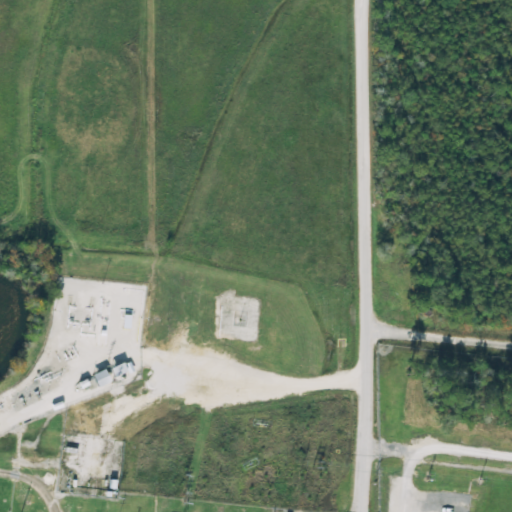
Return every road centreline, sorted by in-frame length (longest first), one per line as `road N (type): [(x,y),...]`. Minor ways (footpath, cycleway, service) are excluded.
road 1 (residential): [(363,396),(348,0)]
road 2 (track): [(511,462),(364,446)]
